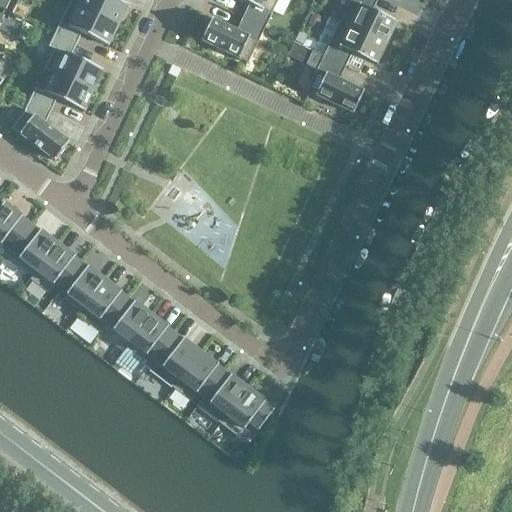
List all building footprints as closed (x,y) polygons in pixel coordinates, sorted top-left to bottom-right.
[(0,0),(0,7),(5,10),(10,0),(0,0)] [(71,0),(69,4),(118,27),(119,26),(118,26),(128,7),(113,0),(71,0)] [(243,18),(265,29),(278,0),(238,0),(243,3),(244,2),(249,5),(243,18)] [(351,0),(340,22),(387,45),(397,23),(383,17),(383,16),(378,14),(372,11),(377,0),(351,0)] [(91,39),(108,47),(118,27),(118,28),(118,27),(69,4),(54,35),(76,46),(81,34),(86,36),(86,37),(91,39)] [(201,42),(248,64),(265,29),(243,18),(237,32),(231,29),(226,26),(212,20),(201,42)] [(324,57),(345,67),(352,54),(357,57),(362,60),(363,59),(376,66),(387,45),(340,22),(324,57)] [(299,32),(295,42),(303,46),(307,36),(299,32)] [(45,69),(94,93),(94,92),(93,92),(103,72),(86,64),(86,63),(81,61),(71,57),(76,46),(54,35),(48,48),(54,50),(45,69)] [(307,93),(353,115),(364,92),(350,86),(345,83),(339,81),(345,67),(324,57),(307,93)] [(177,78),(181,70),(172,66),(168,74),(177,78)] [(29,101),(51,112),(57,99),(61,102),(66,104),(84,112),(93,93),(94,93),(45,69),(45,70),(53,74),(44,93),(35,89),(29,101)] [(12,130),(55,162),(69,143),(54,132),(54,131),(49,128),(45,125),(51,112),(29,101),(25,112),(12,130)] [(31,225),(4,203),(0,208),(0,256),(4,260),(6,258),(10,253),(31,225)] [(58,245),(31,225),(10,253),(6,258),(33,278),(37,273),(58,245)] [(58,245),(37,273),(33,278),(28,284),(46,297),(54,286),(60,291),(81,262),(58,245)] [(81,262),(60,291),(67,296),(59,308),(74,320),(79,314),(83,308),(104,280),(81,262)] [(102,332),(106,326),(127,299),(104,280),(83,308),(79,314),(102,332)] [(127,299),(106,326),(102,332),(99,336),(122,354),(126,348),(130,344),(151,315),(127,299)] [(151,315),(130,344),(126,348),(143,361),(146,356),(153,361),(174,334),(151,315)] [(174,334),(153,361),(148,368),(175,388),(180,382),(201,354),(174,334)] [(198,406),(203,399),(224,372),(201,354),(180,382),(175,388),(198,406)] [(222,423),(226,417),(248,389),(224,372),(203,399),(198,406),(222,423)] [(248,389),(226,417),(222,423),(238,436),(248,424),(257,431),(273,410),(248,389)]
